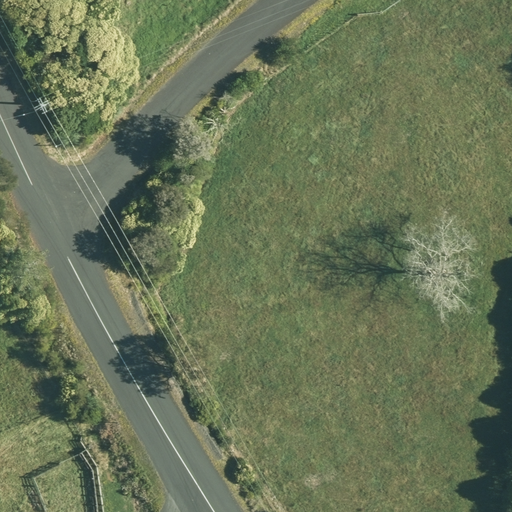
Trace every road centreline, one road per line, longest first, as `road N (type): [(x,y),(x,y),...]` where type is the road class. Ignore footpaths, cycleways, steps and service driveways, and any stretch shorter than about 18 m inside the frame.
road 1 (unclassified): [(53,231),(200,74),(287,0)]
road 2 (unclassified): [(213,511),(53,231)]
